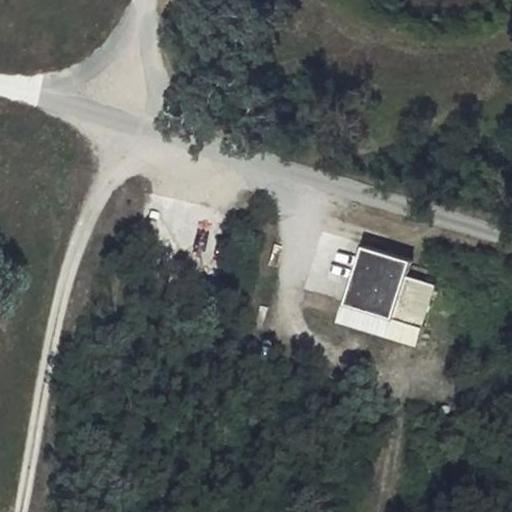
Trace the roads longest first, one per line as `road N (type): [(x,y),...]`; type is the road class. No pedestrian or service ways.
road 1 (track): [(140,0),(70,256),(20,511)]
road 2 (unclassified): [(109,118),(511,234)]
